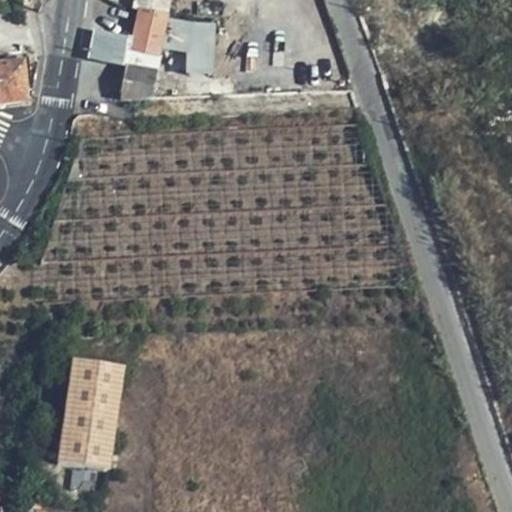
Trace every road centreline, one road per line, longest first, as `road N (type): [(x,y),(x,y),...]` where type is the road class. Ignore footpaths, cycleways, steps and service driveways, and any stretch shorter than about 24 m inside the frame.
road 1 (unclassified): [(339,0),(511,511)]
road 2 (secondary): [(72,0),(53,125)]
road 3 (secondary): [(53,125),(42,164),(0,235)]
